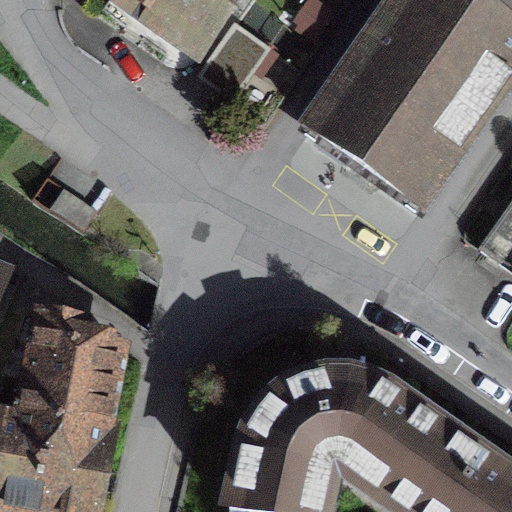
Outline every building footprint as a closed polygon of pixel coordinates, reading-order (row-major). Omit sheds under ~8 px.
[(124,0),(172,34),(196,51),(232,0),(124,0)] [(511,79),(511,28),(471,0),(401,0),(309,131),(420,209),(511,79)] [(511,0),(471,0),(511,28),(511,0)] [(60,159),(32,201),(83,235),(111,192),(60,159)] [(511,207),(480,252),(511,274),(511,207)] [(22,428),(102,443),(122,340),(24,317),(11,363),(30,370),(22,428)] [(389,510),(441,436),(390,400),(378,392),(376,395),(362,390),(363,379),(348,378),(333,376),(332,387),(317,388),(317,386),(306,389),(296,392),(288,397),(281,401),(274,407),(268,413),(263,418),(258,425),(255,430),(251,438),(248,445),(245,453),(232,511),(324,511),(333,474),(338,474),(389,510)] [(88,511),(102,443),(22,428),(0,423),(0,510),(10,511),(88,511)] [(511,511),(511,482),(506,478),(504,480),(441,436),(389,510),(392,511),(511,511)]
